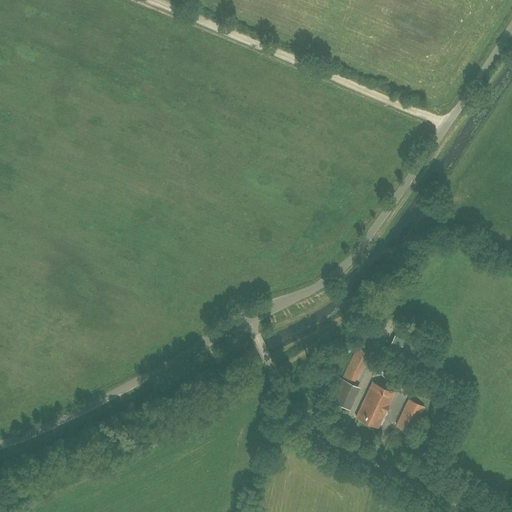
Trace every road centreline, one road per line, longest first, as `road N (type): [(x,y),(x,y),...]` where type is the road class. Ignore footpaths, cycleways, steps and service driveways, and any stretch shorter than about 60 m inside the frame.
road 1 (unclassified): [(248,317),(323,283),(352,258),(511,23)]
road 2 (track): [(154,0),(446,123)]
road 3 (unclassified): [(248,317),(305,429),(460,511)]
road 4 (unclassified): [(248,317),(63,420),(0,444)]
